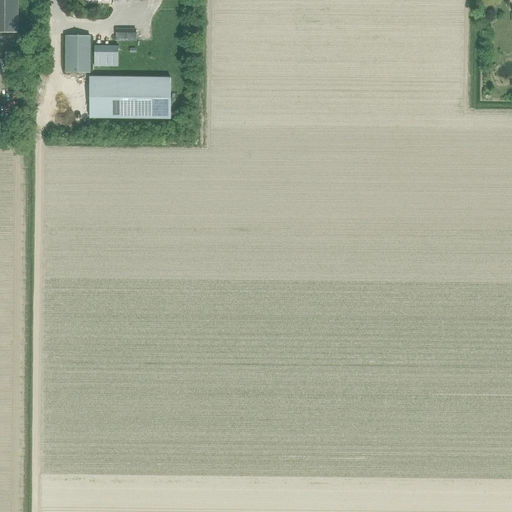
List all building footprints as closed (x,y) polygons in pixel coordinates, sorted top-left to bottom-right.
[(0,0),(0,32),(18,33),(17,0),(0,0)] [(169,37),(171,30),(165,28),(162,35),(169,37)] [(136,41),(136,30),(115,30),(115,41),(136,41)] [(90,73),(90,36),(65,36),(64,73),(90,73)] [(94,47),(94,66),(118,66),(118,46),(94,47)] [(89,118),(170,119),(171,78),(90,77),(89,118)]
